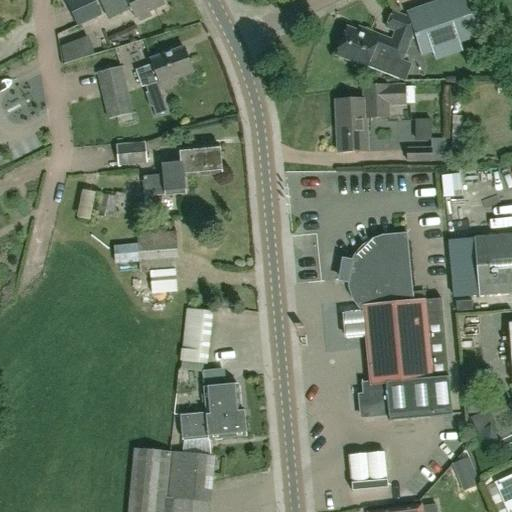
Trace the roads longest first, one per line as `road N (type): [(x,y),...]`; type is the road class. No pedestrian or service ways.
road 1 (residential): [(294,511),(261,141),(233,40)]
road 2 (residential): [(42,0),(62,135),(30,278)]
